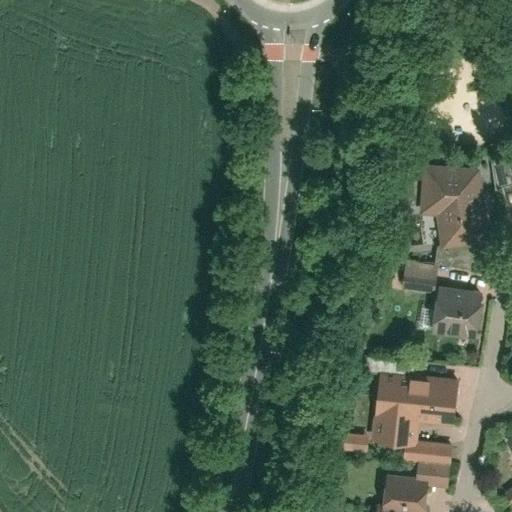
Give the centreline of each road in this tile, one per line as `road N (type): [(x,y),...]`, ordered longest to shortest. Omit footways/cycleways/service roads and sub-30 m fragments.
road 1 (secondary): [(294,20),(278,235),(225,511)]
road 2 (residential): [(484,404),(502,273)]
